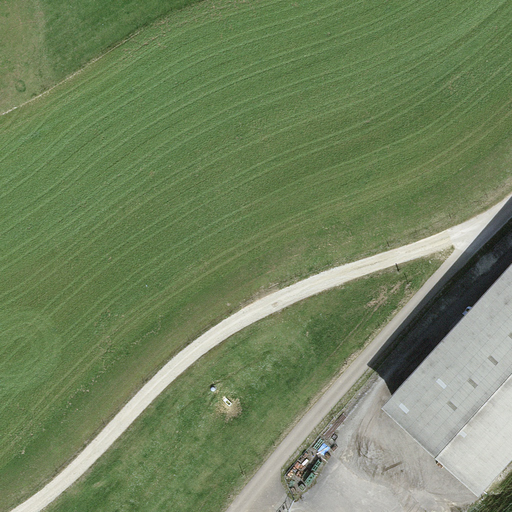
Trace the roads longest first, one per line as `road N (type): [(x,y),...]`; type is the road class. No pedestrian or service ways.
road 1 (track): [(21,511),(199,344),(314,284),(488,224)]
road 2 (unclassified): [(237,511),(287,446),(511,202)]
